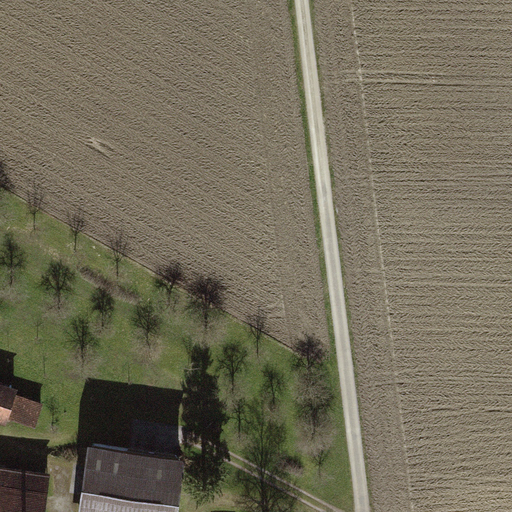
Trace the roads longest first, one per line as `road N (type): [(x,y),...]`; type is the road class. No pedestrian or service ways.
road 1 (track): [(361,511),(304,0)]
road 2 (track): [(118,433),(169,431),(321,511)]
